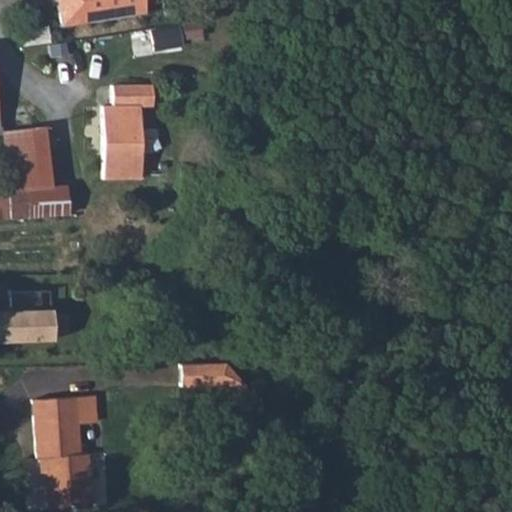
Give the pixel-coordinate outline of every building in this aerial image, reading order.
[(140,14),(137,0),(53,0),(56,26),(140,14)] [(199,18),(154,24),(158,49),(202,43),(199,18)] [(106,105),(131,103),(146,102),(144,81),(104,84),(106,105)] [(101,158),(105,157),(136,154),(131,103),(106,105),(96,105),(101,158)] [(107,180),(146,176),(144,154),(136,154),(105,157),(107,180)] [(23,217),(57,213),(54,186),(20,190),(23,217)] [(3,191),(6,219),(23,217),(20,190),(3,191)] [(8,310),(0,309),(0,341),(49,340),(48,290),(7,291),(8,310)] [(240,378),(218,359),(172,364),(174,385),(240,378)] [(83,385),(64,387),(67,414),(85,412),(83,385)] [(64,387),(20,391),(26,455),(34,455),(39,511),(67,511),(85,510),(79,448),(70,449),(67,414),(64,387)]
